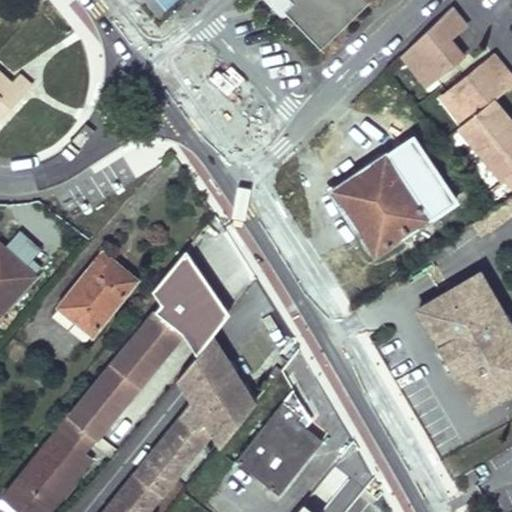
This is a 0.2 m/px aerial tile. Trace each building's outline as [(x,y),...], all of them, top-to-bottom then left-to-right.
[(272,0),(285,13),(290,9),(294,5),(289,0),(272,0)] [(369,0),(289,0),(294,5),(290,9),(285,13),(320,49),(370,0),(369,0)] [(438,76),(462,52),(448,38),(460,26),(460,25),(461,25),(461,24),(461,23),(461,22),(462,22),(462,21),(462,20),(461,20),(461,19),(450,7),(401,54),(420,74),(424,70),(432,70),(438,76)] [(503,180),(511,191),(511,122),(494,100),(492,99),(511,82),(511,76),(491,52),(443,91),(450,99),(451,109),(462,123),(458,126),(503,181),(503,180)] [(430,83),(438,76),(432,70),(424,70),(420,74),(430,83)] [(0,73),(0,115),(0,116),(4,114),(30,84),(18,74),(10,82),(0,73)] [(451,109),(450,99),(443,91),(435,98),(458,126),(462,123),(451,109)] [(385,154),(331,190),(339,201),(350,217),(365,206),(373,219),(358,229),(360,233),(375,254),(428,218),(454,201),(412,138),(386,156),(385,154)] [(489,230),(511,213),(511,194),(480,218),(489,230)] [(373,219),(365,206),(350,217),(358,229),(373,219)] [(0,311),(33,275),(1,246),(0,247),(0,311)] [(159,304),(138,330),(162,349),(176,331),(180,334),(214,291),(185,249),(150,291),(159,304)] [(102,250),(98,255),(115,270),(119,264),(102,250)] [(98,255),(57,306),(93,335),(138,279),(119,264),(115,270),(98,255)] [(511,329),(479,273),(424,305),(483,406),(511,389),(511,329)] [(214,291),(180,334),(194,355),(211,335),(229,313),(214,291)] [(483,406),(424,305),(417,309),(476,410),(483,406)] [(93,335),(57,306),(51,313),(91,346),(97,338),(93,335)] [(97,435),(180,334),(176,331),(162,349),(138,330),(111,364),(134,384),(119,402),(96,383),(77,405),(101,424),(94,433),(97,435)] [(191,396),(219,362),(230,362),(211,335),(194,355),(177,376),(191,396)] [(53,370),(42,360),(30,374),(41,384),(53,370)] [(222,440),(256,399),(230,362),(219,362),(191,396),(180,409),(186,414),(199,424),(204,417),(215,431),(222,440)] [(111,364),(96,383),(119,402),(134,384),(111,364)] [(241,453),(236,460),(278,494),(322,439),(298,420),(305,410),(292,389),(264,425),(251,440),(241,453)] [(101,424),(77,405),(70,414),(94,433),(101,424)] [(94,433),(70,414),(56,431),(80,450),(94,433)] [(175,480),(212,436),(215,431),(204,417),(199,424),(186,414),(149,460),(174,481),(175,480)] [(245,436),(251,440),(264,425),(258,420),(245,436)] [(80,450),(56,431),(5,494),(27,511),(47,511),(91,459),(80,450)] [(229,454),(236,460),(241,453),(234,447),(229,454)] [(174,481),(149,460),(138,472),(164,494),(174,481)] [(106,511),(148,511),(164,494),(138,472),(106,511)] [(27,511),(5,494),(1,500),(15,511),(27,511)] [(336,511),(323,501),(313,511),(336,511)]
